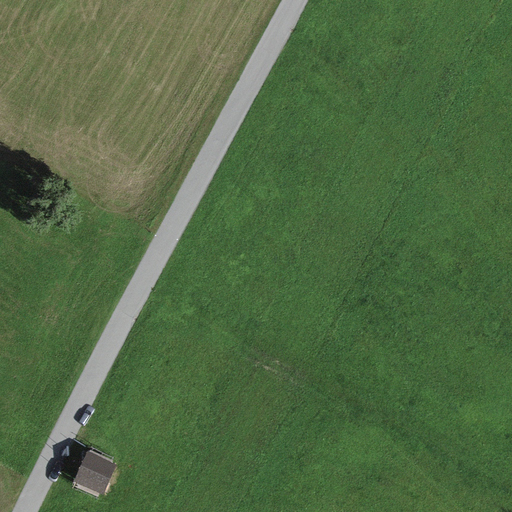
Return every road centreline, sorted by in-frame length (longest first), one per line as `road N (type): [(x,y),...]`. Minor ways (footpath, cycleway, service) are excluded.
road 1 (unclassified): [(292,0),(20,511)]
road 2 (trunk): [(228,0),(254,165),(283,511)]
